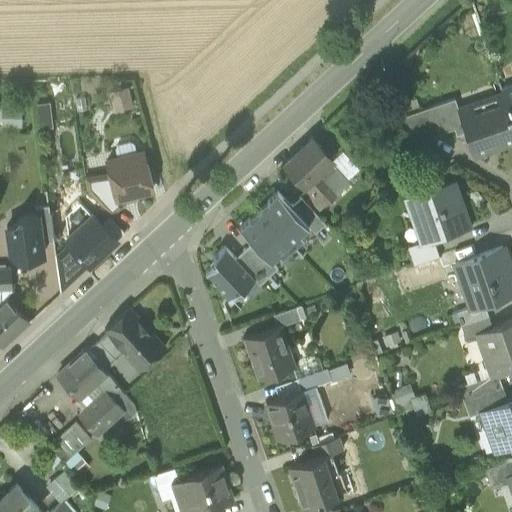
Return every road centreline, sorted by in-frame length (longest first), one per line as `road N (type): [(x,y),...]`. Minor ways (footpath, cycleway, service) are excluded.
road 1 (tertiary): [(420,0),(168,233)]
road 2 (residential): [(168,233),(267,511)]
road 3 (tertiary): [(168,233),(0,389)]
